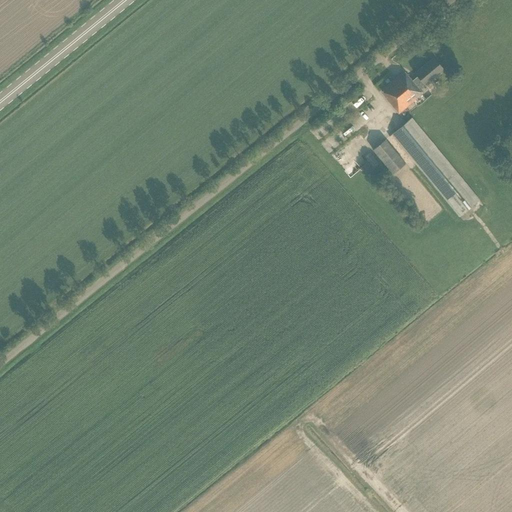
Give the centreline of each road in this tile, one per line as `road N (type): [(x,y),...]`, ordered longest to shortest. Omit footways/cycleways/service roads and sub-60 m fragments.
road 1 (unclassified): [(0,367),(452,0)]
road 2 (tertiary): [(0,102),(124,0)]
